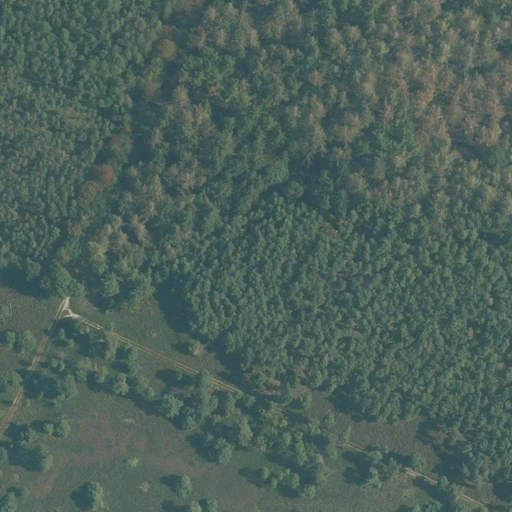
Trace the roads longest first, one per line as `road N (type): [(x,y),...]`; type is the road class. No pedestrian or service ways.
road 1 (track): [(486,511),(55,307),(209,0)]
road 2 (track): [(55,307),(0,435)]
